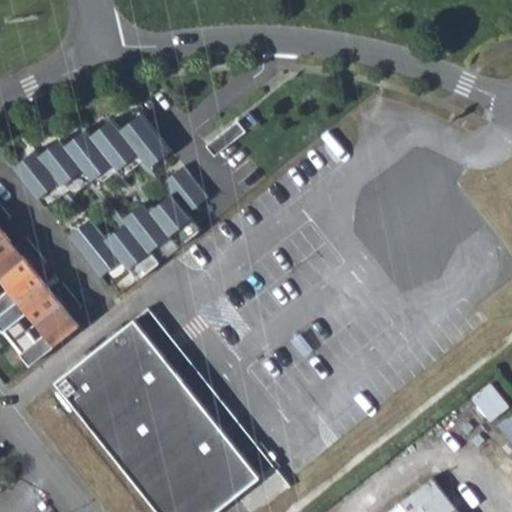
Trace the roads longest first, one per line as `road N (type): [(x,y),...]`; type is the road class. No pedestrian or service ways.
road 1 (residential): [(105,52),(253,37),(327,43),(395,57),(511,104)]
road 2 (residential): [(0,178),(102,304)]
